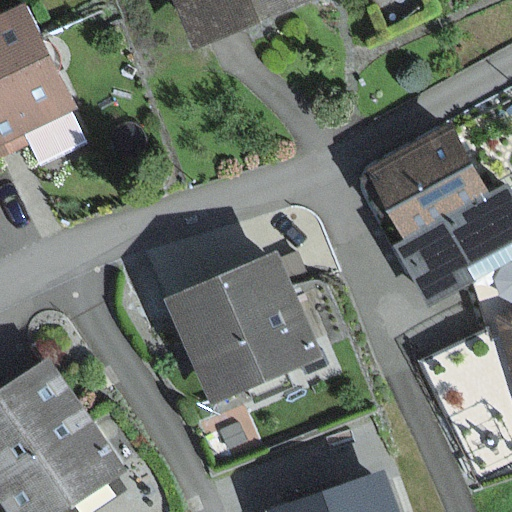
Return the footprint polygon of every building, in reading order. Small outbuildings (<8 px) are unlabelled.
[(195,0),(203,20),(256,0),(195,0)] [(0,20),(0,141),(8,137),(76,105),(27,8),(0,20)] [(511,190),(510,187),(488,200),(451,131),(368,177),(387,214),(398,208),(416,239),(403,246),(432,300),(472,278),(489,335),(424,362),(479,480),(511,464),(511,190)] [(202,345),(222,394),(313,353),(274,260),(183,300),(202,345)] [(10,395),(0,401),(0,478),(22,511),(50,511),(70,499),(62,486),(106,456),(49,369),(10,395)] [(391,511),(381,483),(323,502),(295,511),(391,511)]
